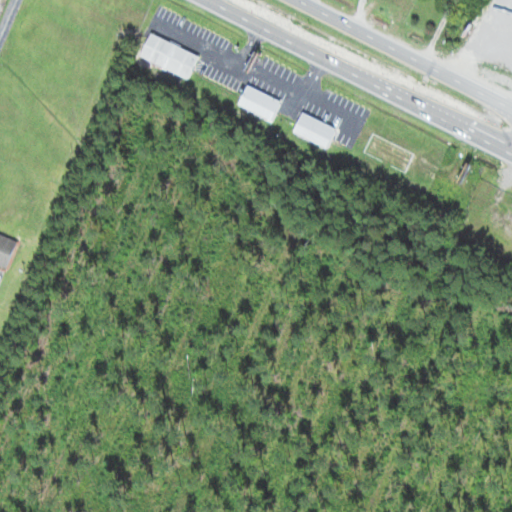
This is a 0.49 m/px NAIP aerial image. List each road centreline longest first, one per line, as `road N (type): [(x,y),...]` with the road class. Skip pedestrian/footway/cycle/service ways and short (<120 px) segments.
road 1 (trunk): [(205,0),(511,155)]
road 2 (trunk): [(511,110),(295,0)]
